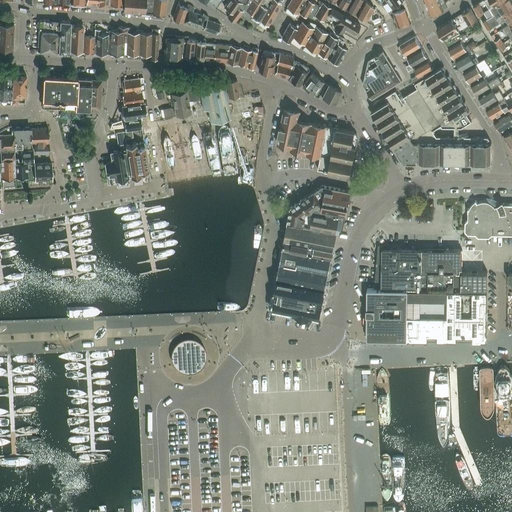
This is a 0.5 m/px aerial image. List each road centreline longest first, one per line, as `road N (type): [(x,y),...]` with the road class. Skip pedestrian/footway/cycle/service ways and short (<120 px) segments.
road 1 (residential): [(22,10),(247,40)]
road 2 (unclassified): [(251,339),(208,392),(162,409),(164,511)]
road 3 (residential): [(501,181),(495,142),(422,26)]
road 4 (unclassified): [(342,355),(511,344)]
road 5 (unclassified): [(349,511),(342,355)]
road 6 (unclassified): [(251,339),(275,223),(264,187)]
road 7 (unclassified): [(281,85),(235,71),(144,67)]
road 8 (unclassified): [(329,338),(351,253),(372,214)]
road 9 (unclassified): [(264,187),(307,173),(358,184),(381,203)]
